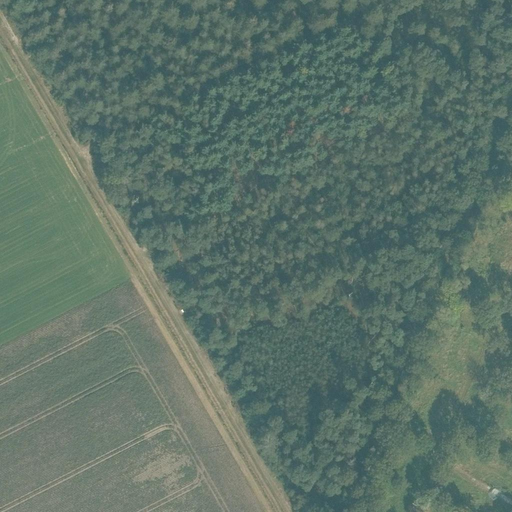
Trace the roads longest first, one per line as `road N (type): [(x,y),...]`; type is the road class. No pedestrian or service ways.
road 1 (track): [(0,18),(290,511)]
road 2 (unclassified): [(511,498),(449,458),(446,438),(511,281)]
